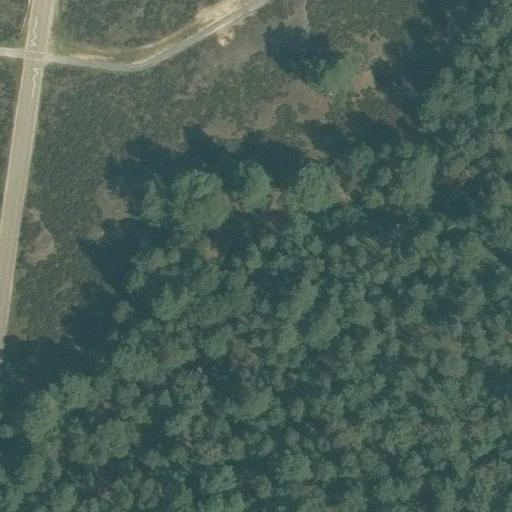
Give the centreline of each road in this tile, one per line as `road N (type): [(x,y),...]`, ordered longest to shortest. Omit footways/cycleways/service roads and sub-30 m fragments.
road 1 (unclassified): [(0,281),(41,0)]
road 2 (track): [(223,0),(127,47),(36,40)]
